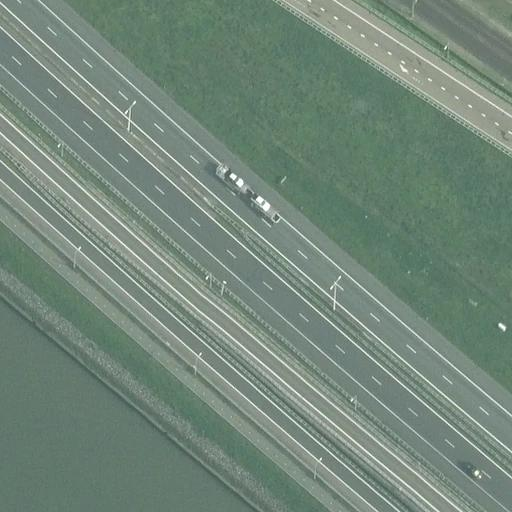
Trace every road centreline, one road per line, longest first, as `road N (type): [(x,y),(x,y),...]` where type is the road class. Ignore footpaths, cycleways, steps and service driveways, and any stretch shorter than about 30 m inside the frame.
road 1 (motorway): [(0,45),(511,496)]
road 2 (motorway): [(511,434),(18,0)]
road 3 (trunk): [(0,121),(210,315),(443,511)]
road 4 (trunk): [(0,173),(387,511)]
road 5 (motorway): [(511,128),(316,0)]
